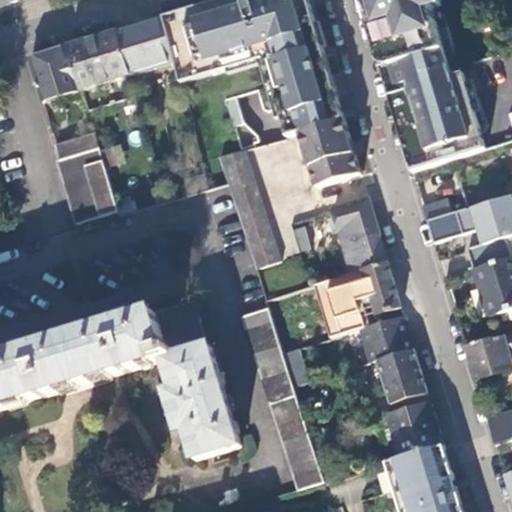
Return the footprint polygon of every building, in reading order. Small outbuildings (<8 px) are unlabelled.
[(302,135),(347,120),(343,108),(324,47),(323,48),(320,38),(321,38),(309,0),(251,0),(252,3),(244,5),(242,0),(229,0),(224,1),(216,4),(217,6),(207,9),(206,7),(199,9),(163,20),(174,61),(175,64),(179,78),(211,68),(214,75),(229,70),(228,68),(237,65),(239,68),(265,59),(273,84),(275,84),(278,93),(276,94),(280,109),(286,108),(289,117),(283,119),(289,139),(302,135)] [(423,171),(418,153),(368,0),(362,0),(388,87),(414,174),(423,171)] [(446,18),(440,0),(368,0),(418,153),(482,133),(466,82),(439,90),(436,81),(449,77),(434,22),(446,18)] [(174,61),(163,20),(145,25),(118,34),(131,77),(175,64),(174,61)] [(131,77),(118,34),(94,41),(70,48),(83,92),(131,77)] [(83,92),(70,48),(42,57),(31,60),(44,103),(83,92)] [(436,81),(439,90),(466,82),(463,73),(449,77),(436,81)] [(363,175),(347,120),(302,135),(320,188),(363,175)] [(488,150),(482,133),(418,153),(423,171),(488,150)] [(57,145),(62,161),(100,149),(95,134),(57,145)] [(78,225),(119,213),(100,149),(62,161),(60,161),(78,225)] [(282,262),(248,151),(221,158),(229,185),(257,271),(282,262)] [(169,202),(209,190),(205,175),(164,187),(169,202)] [(469,209),(458,212),(465,235),(481,230),(486,245),(469,250),(475,270),(511,258),(511,197),(469,211),(469,209)] [(390,264),(371,199),(335,211),(355,275),(390,264)] [(447,202),(424,209),(428,222),(451,215),(447,202)] [(305,225),(292,229),(299,252),(311,249),(305,225)] [(511,258),(475,270),(490,318),(511,311),(511,258)] [(404,308),(390,264),(355,275),(336,281),(341,297),(364,290),(363,286),(370,284),(380,315),(404,308)] [(0,412),(166,361),(176,392),(169,394),(181,433),(188,432),(196,460),(242,447),(211,348),(208,349),(194,304),(152,316),(151,315),(0,361),(0,412)] [(284,355),(269,310),(244,318),(299,491),(325,483),(311,439),(294,387),(284,355)] [(406,317),(350,334),(352,341),(365,337),(372,356),(364,358),(366,365),(416,350),(406,317)] [(511,336),(467,350),(477,383),(511,372),(511,336)] [(300,350),(284,355),(294,387),(310,382),(300,350)] [(430,393),(416,350),(366,365),(358,368),(362,379),(376,375),(380,386),(387,384),(394,405),(430,393)] [(310,382),(294,387),(311,439),(320,437),(337,431),(341,430),(325,378),(310,382)] [(389,416),(402,460),(446,447),(433,403),(389,416)] [(511,414),(489,421),(496,445),(511,440),(511,414)] [(337,431),(320,437),(323,446),(340,440),(337,431)] [(320,437),(311,439),(325,483),(333,481),(322,446),(323,446),(320,437)] [(511,440),(496,445),(500,457),(511,453),(511,440)] [(449,473),(454,472),(449,457),(446,447),(402,460),(388,464),(391,474),(394,482),(446,466),(449,473)] [(446,466),(394,482),(403,511),(465,511),(454,472),(449,473),(446,466)]
